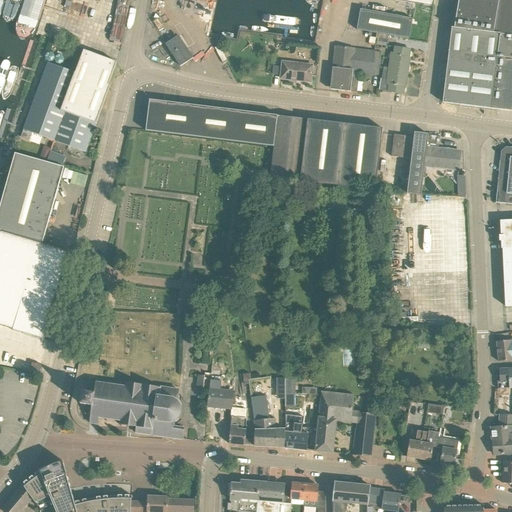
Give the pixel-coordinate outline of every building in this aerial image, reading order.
[(451,28),(452,28),(443,103),(511,111),(511,36),(501,35),(494,34),(499,0),(457,0),(452,28),(451,28)] [(414,20),(361,10),(357,30),(376,34),(389,36),(410,41),(414,20)] [(166,44),(180,66),(193,58),(179,36),(166,44)] [(387,47),(388,40),(378,38),(376,45),(387,47)] [(372,76),(373,67),(375,51),(347,48),(335,46),(330,90),(357,92),(359,75),(372,76)] [(408,64),(410,50),(394,47),(393,53),(391,53),(388,69),(408,71),(409,64),(408,64)] [(109,85),(117,62),(84,50),(76,73),(48,63),(21,137),(30,141),(33,133),(85,153),(110,85),(109,85)] [(373,67),(379,67),(381,52),(375,52),(376,51),(375,51),(373,67)] [(311,82),(313,65),(283,61),(281,78),(311,82)] [(408,71),(388,69),(384,68),(380,90),(403,94),(405,80),(407,80),(408,71)] [(274,147),(278,116),(247,112),(247,113),(238,112),(238,111),(237,112),(228,111),(228,110),(198,106),(198,107),(189,106),(189,105),(188,105),(188,106),(182,105),(178,104),(179,104),(160,101),(160,102),(155,101),(150,105),(148,121),(147,121),(146,131),(274,147)] [(383,129),(332,123),(278,116),(274,147),(270,179),(324,185),(324,184),(348,187),(348,180),(376,184),(383,129)] [(427,147),(428,134),(415,133),(414,137),(413,146),(411,159),(407,193),(421,195),(425,166),(426,166),(428,147),(427,147)] [(428,147),(426,166),(458,170),(457,176),(458,176),(460,162),(458,162),(459,151),(438,148),(439,145),(440,136),(429,135),(428,134),(427,147),(428,147)] [(411,159),(413,146),(403,144),(404,136),(394,135),(392,157),(411,159)] [(414,137),(404,136),(403,144),(413,146),(414,137)] [(511,204),(511,148),(507,148),(502,152),(499,183),(498,183),(496,203),(511,204)] [(65,157),(56,154),(50,153),(47,162),(63,167),(65,157)] [(63,168),(47,163),(16,154),(0,208),(0,230),(12,234),(42,243),(42,242),(63,168)] [(74,172),(71,183),(85,186),(88,175),(74,172)] [(458,198),(466,198),(466,187),(458,187),(458,198)] [(503,249),(505,306),(511,306),(511,220),(500,221),(502,249),(503,249)] [(64,254),(0,235),(0,319),(42,330),(64,254)] [(511,340),(497,342),(499,362),(511,360),(511,340)] [(31,373),(39,374),(41,365),(33,363),(31,373)] [(498,389),(508,388),(511,388),(511,369),(499,370),(500,381),(498,381),(498,389)] [(285,407),(295,407),(295,379),(299,379),(299,373),(290,373),(290,379),(285,379),(286,392),(285,392),(285,407)] [(178,401),(179,390),(127,383),(126,387),(120,387),(120,385),(119,385),(118,386),(112,385),(112,384),(111,384),(111,385),(104,384),(105,383),(103,383),(103,384),(97,383),(97,382),(96,382),(96,386),(95,393),(83,391),(81,404),(92,406),(90,423),(96,424),(98,424),(99,417),(106,418),(106,419),(107,419),(107,418),(114,419),(114,420),(115,420),(115,419),(122,420),(121,425),(129,426),(136,427),(135,432),(163,436),(183,439),(185,429),(174,427),(174,421),(176,421),(177,419),(179,418),(180,416),(181,414),(182,412),(182,410),(182,408),(181,406),(180,404),(179,403),(178,401)] [(232,409),(234,391),(210,388),(208,407),(232,409)] [(371,457),(375,415),(352,411),(354,395),(322,392),(316,451),(333,453),(337,421),(356,424),(352,455),(371,457)] [(287,429),(285,429),(277,429),(276,419),(269,419),(266,396),(251,398),(255,436),(255,446),(284,448),(287,429)] [(430,403),(428,412),(443,415),(444,406),(430,403)] [(245,445),(247,426),(246,426),(247,419),(246,419),(246,409),(232,408),(231,418),(232,418),(229,444),(245,445)] [(307,451),(309,433),(303,433),(305,417),(287,415),(285,429),(287,429),(284,448),(307,451)] [(511,415),(510,415),(500,415),(499,427),(492,428),(494,455),(511,453),(511,415)] [(419,459),(423,432),(417,431),(416,441),(410,440),(407,457),(419,459)] [(419,459),(431,461),(433,447),(437,448),(440,433),(429,431),(428,433),(423,432),(419,459)] [(457,451),(459,441),(439,438),(437,448),(443,449),(441,463),(448,464),(448,465),(453,466),(453,465),(455,465),(457,451)] [(75,502),(71,489),(63,461),(60,462),(53,465),(50,466),(42,469),(40,471),(40,472),(38,473),(35,475),(32,477),(29,479),(26,481),(23,484),(23,485),(33,499),(38,507),(52,501),(56,510),(56,511),(131,511),(132,495),(126,495),(120,495),(115,495),(110,496),(105,496),(100,497),(95,498),(90,499),(85,500),(80,501),(75,502)] [(511,462),(504,462),(503,483),(511,483),(511,462)] [(257,511),(257,507),(260,482),(241,481),(241,484),(232,483),(230,500),(231,500),(231,504),(228,504),(228,510),(230,510),(229,511),(257,511)] [(283,503),(285,489),(285,484),(260,482),(257,507),(257,511),(290,511),(291,504),(283,503)] [(371,486),(353,484),(335,482),(334,492),(333,511),(345,511),(345,503),(368,506),(368,505),(371,488),(371,486)] [(304,501),(306,484),(293,483),(292,490),(285,489),(283,503),(291,504),(292,500),(304,501)] [(318,491),(318,485),(306,484),(304,501),(303,507),(318,509),(317,511),(325,511),(325,492),(318,491)] [(5,511),(21,511),(33,499),(23,485),(19,489),(3,508),(2,509),(5,511)] [(368,506),(368,508),(373,508),(398,511),(401,495),(384,492),(385,490),(371,488),(368,505),(368,506)] [(168,499),(168,497),(148,496),(148,502),(132,502),(131,511),(193,511),(194,500),(168,499)]
